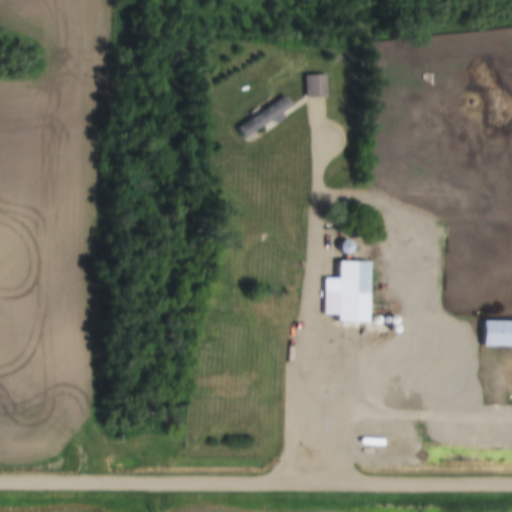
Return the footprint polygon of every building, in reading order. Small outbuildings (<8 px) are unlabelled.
[(301,75),(322,74),(322,97),(302,97),(301,75)] [(271,123),(268,118),(238,137),(232,128),(281,96),(287,106),(275,113),(278,118),(271,123)] [(340,254),(345,252),(348,247),(346,242),(341,240),(336,242),(334,247),(336,252),(340,254)] [(332,290),(333,261),(363,261),(361,322),(331,321),(331,315),(319,315),(319,290),(332,290)] [(477,320),(511,320),(511,346),(477,346),(477,320)]
